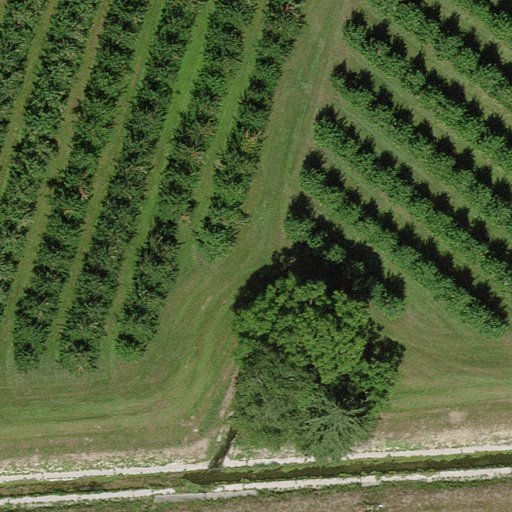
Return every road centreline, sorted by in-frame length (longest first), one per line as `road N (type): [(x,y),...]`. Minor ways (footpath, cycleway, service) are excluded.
road 1 (track): [(329,0),(255,250),(222,328),(154,395),(0,419)]
road 2 (track): [(511,374),(352,344),(255,250)]
